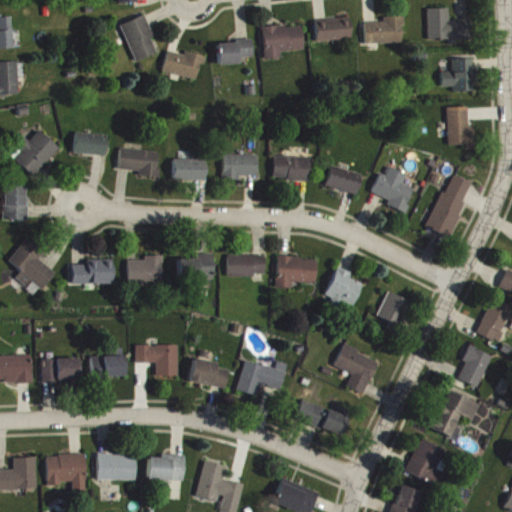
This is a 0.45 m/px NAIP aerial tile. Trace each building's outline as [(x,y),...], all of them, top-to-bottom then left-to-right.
[(120,0),(120,8),(139,8),(138,0),(120,0)] [(429,46),(472,45),(471,25),(450,25),(450,14),(429,14),(429,46)] [(122,29),(135,68),(158,60),(153,44),(154,43),(147,21),(122,29)] [(0,54),(13,54),(12,22),(0,22),(0,54)] [(384,28),(365,28),(366,49),(403,48),(403,31),(406,30),(406,22),(384,23),(384,28)] [(317,47),(352,46),(351,24),(317,25),(317,47)] [(264,33),(266,64),(282,63),(282,57),(304,55),(303,31),(264,33)] [(240,63),(254,62),(253,47),(218,48),(219,70),(240,70),(240,63)] [(208,62),(187,57),(186,61),(169,56),(163,76),(196,85),(201,69),(205,70),(208,62)] [(453,97),(478,96),(477,72),(474,72),(474,64),(453,65),(453,77),(442,78),(443,92),(453,92),(453,97)] [(0,101),(20,101),(19,67),(0,67),(0,101)] [(475,132),(470,132),(469,112),(448,113),(449,151),(466,151),(467,155),(476,155),(475,132)] [(34,183),(60,154),(40,135),(29,147),(24,143),(17,151),(22,156),(14,164),(34,183)] [(109,142),(77,137),(74,158),(106,163),(109,142)] [(158,183),(161,158),(122,153),(120,174),(141,177),(140,181),(158,183)] [(259,161),(224,160),(224,185),(241,185),(241,181),(259,181),(259,161)] [(311,185),(312,163),(275,162),(274,184),(311,185)] [(175,186),(207,187),(207,165),(175,164),(175,186)] [(359,199),(363,178),(331,172),(327,193),(359,199)] [(373,198),(390,205),(388,211),(406,218),(416,195),(404,190),(408,180),(390,173),(387,181),(381,178),(373,198)] [(428,233),(450,243),(475,190),(452,179),(428,233)] [(26,192),(5,192),(4,226),(29,226),(30,202),(26,202),(26,192)] [(27,292),(32,286),(43,295),(57,279),(40,264),(47,257),(30,242),(9,266),(22,277),(17,283),(27,292)] [(179,265),(180,285),(214,284),(214,259),(200,259),(201,264),(179,265)] [(129,287),(164,286),(164,261),(146,262),(146,266),(129,266),(129,287)] [(267,261),(229,261),(229,281),(266,282),(267,261)] [(293,294),(293,288),(318,289),(318,264),(278,263),(278,293),(293,294)] [(114,290),(114,265),(87,265),(87,270),(72,270),(73,290),(114,290)] [(354,313),(364,290),(351,284),(352,280),(339,273),(326,301),(354,313)] [(511,276),(508,275),(501,294),(511,298),(511,276)] [(388,333),(398,337),(410,306),(388,298),(379,322),(390,327),(388,333)] [(509,324),(511,325),(511,311),(494,304),(479,339),(499,347),(509,324)] [(179,350),(137,351),(137,368),(158,368),(158,382),(180,382),(179,350)] [(379,365),(344,351),(336,373),(353,379),(348,392),(366,399),(379,365)] [(492,360),(469,352),(464,368),(466,368),(460,385),(481,393),(492,360)] [(125,354),(110,354),(110,362),(93,362),(94,383),(126,382),(125,354)] [(33,361),(0,361),(0,387),(33,387),(33,361)] [(44,387),(81,386),(80,364),(44,365),(44,387)] [(191,387),(226,395),(230,376),(218,373),(218,368),(196,364),(191,387)] [(238,397),(258,402),(261,391),(282,396),(289,369),(279,367),(277,374),(246,366),(238,397)] [(482,410),(451,397),(444,413),(439,411),(429,433),(457,445),(462,435),(457,433),(462,421),(475,426),(482,410)] [(309,431),(344,441),(350,421),(314,411),(309,431)] [(407,479),(436,491),(446,470),(441,467),(446,454),(422,444),(407,479)] [(73,489),(73,497),(87,497),(86,460),(48,461),(48,490),(73,489)] [(99,486),(137,485),(137,460),(98,461),(99,486)] [(185,487),(186,461),(175,461),(175,464),(150,463),(149,485),(185,487)] [(0,495),(38,495),(37,463),(15,464),(15,476),(0,476),(0,495)] [(240,511),(246,490),(225,485),(228,472),(206,466),(197,502),(222,508),(220,511),(240,511)] [(315,511),(321,499),(285,483),(274,508),(283,511),(315,511)] [(394,511),(418,511),(424,498),(402,490),(394,511)]
